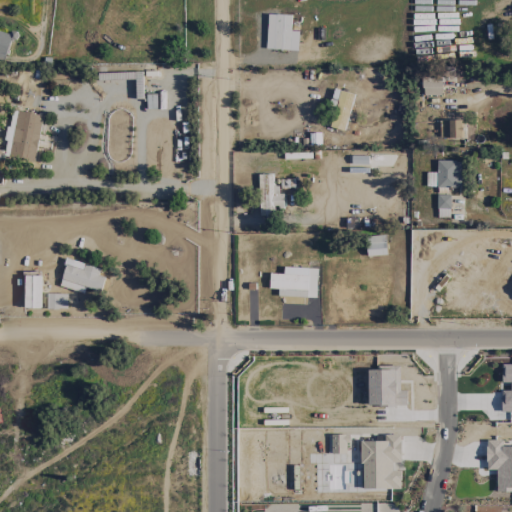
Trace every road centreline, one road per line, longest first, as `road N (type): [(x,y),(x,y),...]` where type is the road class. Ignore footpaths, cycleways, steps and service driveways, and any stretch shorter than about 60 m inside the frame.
road 1 (residential): [(218,339),(216,0)]
road 2 (residential): [(511,337),(218,339)]
road 3 (residential): [(430,511),(446,429),(449,338)]
road 4 (residential): [(213,511),(218,339)]
road 5 (residential): [(0,329),(137,335)]
